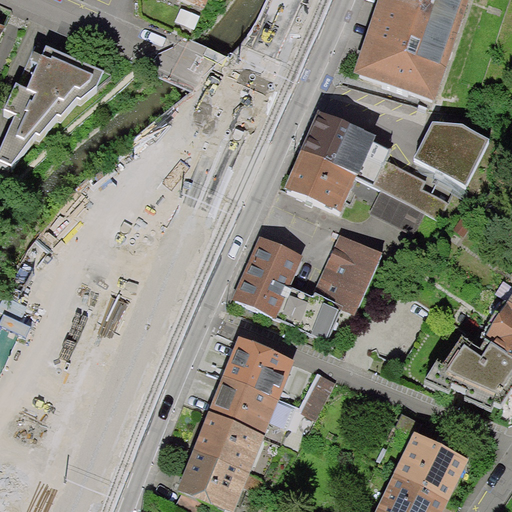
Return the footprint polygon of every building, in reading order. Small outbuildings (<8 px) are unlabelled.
[(170,0),(208,17),(215,0),(170,0)] [(383,0),(358,80),(396,94),(441,111),(475,0),(383,0)] [(0,175),(15,181),(107,81),(41,50),(0,156),(0,175)] [(319,117),(301,156),(357,181),(376,143),(319,117)] [(463,130),(432,127),(414,164),(466,190),(489,143),(463,130)] [(392,152),(376,143),(357,181),(380,193),(369,215),(413,238),(425,215),(440,222),(449,205),(423,191),(426,183),(387,163),(392,152)] [(301,156),(284,195),(340,217),(357,181),(301,156)] [(342,238),(314,298),(319,300),(345,312),(358,318),(386,259),(342,238)] [(308,263),(261,241),(233,304),(330,347),(345,312),(319,300),(317,304),(293,293),(308,263)] [(511,305),(486,346),(511,363),(511,305)] [(511,397),(511,367),(492,354),(461,344),(445,372),(439,369),(427,389),(498,417),(511,397)] [(225,389),(278,411),(280,406),(287,389),(295,370),(241,348),(225,389)] [(294,392),(287,389),(280,406),(302,415),(322,378),(305,370),(294,392)] [(339,386),(322,378),(302,415),(312,420),(319,424),(339,386)] [(209,426),(263,448),(271,428),(302,438),(312,420),(302,415),(280,406),(278,411),(225,389),(209,426)] [(194,463),(248,485),(263,448),(209,426),(194,463)] [(447,511),(470,466),(417,440),(381,511),(447,511)] [(194,463),(179,501),(204,511),(236,511),(248,485),(194,463)]
